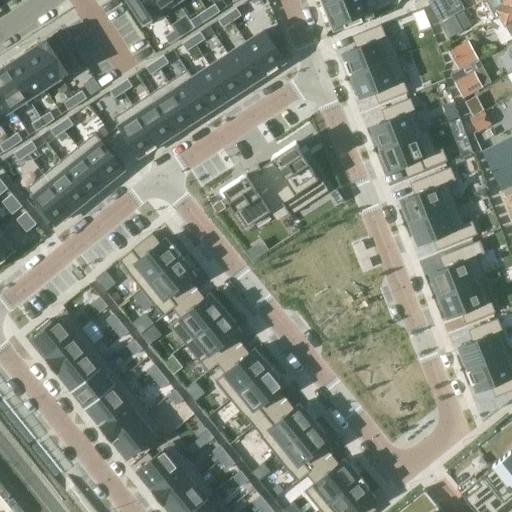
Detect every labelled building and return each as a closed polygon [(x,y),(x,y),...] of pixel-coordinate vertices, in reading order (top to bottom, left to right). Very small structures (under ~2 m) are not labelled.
[(128,0),(146,27),(164,15),(161,11),(153,0),(128,0)] [(153,0),(161,11),(177,1),(176,0),(153,0)] [(365,0),(332,0),(321,4),(326,16),(329,15),(335,31),(372,17),(365,0)] [(453,0),(438,0),(439,0),(448,17),(454,14),(459,11),(453,0)] [(511,9),(511,0),(486,0),(496,18),(500,16),(511,9)] [(215,4),(206,10),(211,17),(220,11),(215,4)] [(236,8),(227,14),(232,21),(241,15),(236,8)] [(511,9),(500,16),(505,24),(511,38),(511,9)] [(206,10),(197,16),(201,23),(211,17),(206,10)] [(227,14),(218,20),(223,27),(232,21),(227,14)] [(448,17),(439,22),(448,39),(463,31),(454,14),(448,17)] [(183,25),(173,31),(178,38),(187,32),(183,25)] [(362,46),(343,53),(346,60),(343,61),(349,76),(398,56),(390,34),(385,36),(381,25),(357,34),(362,46)] [(264,30),(246,43),(265,73),(267,72),(268,74),(278,67),(277,66),(284,61),(264,30)] [(173,31),(164,37),(169,44),(178,38),(173,31)] [(56,32),(38,44),(38,45),(39,45),(62,81),(80,69),(56,32)] [(200,32),(191,37),(196,45),(205,39),(200,32)] [(191,37),(182,43),(187,51),(196,45),(191,37)] [(468,40),(449,51),(459,68),(478,58),(468,40)] [(246,43),(228,54),(247,85),(265,73),(246,43)] [(38,45),(23,55),(44,88),(43,88),(46,92),(62,81),(39,45),(38,45)] [(228,54),(209,66),(229,97),(247,85),(228,54)] [(23,55),(7,66),(28,98),(43,88),(44,88),(23,55)] [(164,55),(155,61),(159,69),(169,63),(164,55)] [(398,56),(349,76),(355,91),(357,90),(360,97),(379,89),(384,101),(407,91),(403,80),(407,78),(398,56)] [(155,61),(145,67),(150,74),(159,69),(155,61)] [(7,66),(0,70),(0,90),(12,109),(28,98),(7,66)] [(192,77),(191,78),(211,108),(229,97),(209,66),(192,77)] [(187,69),(168,82),(193,120),(211,108),(191,78),(192,77),(187,69)] [(465,75),(454,81),(462,98),(482,87),(476,75),(474,71),(465,75)] [(127,79),(118,85),(123,92),(132,86),(127,79)] [(168,82),(150,93),(175,132),(193,120),(168,82)] [(118,85),(109,91),(114,98),(123,92),(118,85)] [(0,116),(12,109),(0,90),(0,116)] [(82,91),(73,97),(77,104),(87,98),(82,91)] [(150,93),(132,105),(157,144),(175,132),(150,93)] [(476,96),(465,102),(473,116),(484,110),(476,96)] [(73,97),(63,102),(68,110),(77,104),(73,97)] [(391,119),(372,126),(375,134),(372,135),(378,149),(423,131),(410,98),(386,107),(391,119)] [(132,105),(113,118),(138,156),(146,151),(147,153),(157,147),(156,145),(157,144),(132,105)] [(49,112),(40,118),(45,125),(54,119),(49,112)] [(484,112),(470,119),(476,132),(490,125),(484,112)] [(68,117),(59,123),(64,131),(73,125),(68,117)] [(40,118),(31,123),(36,131),(45,125),(40,118)] [(59,123),(50,129),(55,137),(64,131),(59,123)] [(508,128),(501,131),(505,139),(511,136),(508,128)] [(423,131),(378,149),(384,164),(386,163),(389,170),(408,163),(413,174),(447,161),(442,148),(436,150),(427,129),(423,131)] [(17,133),(8,138),(13,146),(22,140),(17,133)] [(95,133),(77,147),(106,183),(107,182),(109,183),(118,176),(117,174),(124,169),(95,133)] [(511,136),(482,152),(501,189),(501,190),(511,185),(511,136)] [(8,138),(0,143),(0,145),(4,152),(13,146),(8,138)] [(32,141),(23,147),(28,155),(37,149),(32,141)] [(258,164),(257,164),(282,203),(281,203),(288,213),(290,216),(291,215),(289,212),(325,189),(294,143),(271,158),(272,160),(260,168),(258,164)] [(23,147),(14,153),(19,160),(28,155),(23,147)] [(77,147),(60,160),(89,196),(106,183),(77,147)] [(60,160),(44,174),(72,210),(89,196),(60,160)] [(246,174),(222,190),(246,226),(281,203),(282,203),(257,164),(257,165),(259,169),(247,176),(246,174)] [(420,192),(401,200),(404,207),(402,208),(407,223),(457,203),(448,182),(455,180),(450,167),(415,181),(420,192)] [(44,174),(26,188),(55,224),(62,218),(63,220),(72,213),(71,211),(72,210),(44,174)] [(12,194),(2,202),(7,208),(17,200),(12,194)] [(17,200),(7,208),(12,214),(22,206),(17,200)] [(457,203),(407,223),(413,237),(416,236),(418,244),(437,236),(442,248),(477,234),(472,221),(465,224),(457,203)] [(309,264),(362,235),(347,207),(294,236),(309,264)] [(26,211),(16,219),(21,226),(31,218),(26,211)] [(31,218),(21,226),(26,232),(36,224),(31,218)] [(0,235),(0,263),(6,259),(5,258),(13,252),(9,247),(0,235)] [(147,237),(118,260),(126,270),(125,270),(141,289),(181,255),(172,244),(170,245),(164,238),(155,246),(147,237)] [(449,266),(430,273),(433,281),(431,282),(436,296),(481,278),(482,279),(486,277),(477,256),(484,253),(479,241),(444,254),(449,266)] [(181,255),(141,289),(163,316),(173,308),(172,308),(192,292),(185,283),(194,275),(189,268),(191,267),(181,255)] [(481,278),(436,296),(442,311),(445,310),(448,317),(466,310),(471,321),(494,312),(482,279),(481,278)] [(327,282),(295,297),(305,319),(337,304),(327,282)] [(180,317),(170,325),(185,344),(226,310),(217,299),(215,301),(209,294),(200,301),(192,292),(172,308),(173,308),(180,317)] [(100,296),(92,303),(100,312),(108,306),(100,296)] [(39,333),(31,339),(45,356),(81,327),(67,310),(52,322),(49,319),(36,330),(39,333)] [(226,310),(185,344),(200,362),(201,361),(208,371),(216,365),(216,364),(237,347),(230,338),(239,330),(233,324),(235,322),(226,310)] [(114,313),(106,320),(113,329),(121,323),(114,313)] [(478,339),(459,347),(462,354),(460,355),(466,370),(510,352),(510,351),(497,318),(474,328),(478,339)] [(121,323),(113,329),(121,338),(129,332),(121,323)] [(45,356),(43,357),(58,375),(59,374),(59,373),(95,344),(81,327),(45,356)] [(135,339),(127,345),(135,355),(142,349),(135,339)] [(95,344),(59,373),(59,374),(72,389),(71,390),(72,390),(108,361),(95,344)] [(223,374),(215,381),(230,399),(271,366),(261,354),(259,356),(254,349),(244,357),(237,347),(216,364),(216,365),(223,374)] [(510,352),(466,370),(471,384),(474,383),(477,391),(496,383),(500,394),(511,389),(511,350),(510,351),(510,352)] [(108,361),(72,390),(72,391),(73,391),(85,406),(85,407),(122,378),(108,361)] [(154,364),(147,370),(154,379),(162,373),(154,364)] [(271,366),(230,399),(244,417),(245,417),(253,426),(281,402),(274,393),(284,386),(278,379),(280,377),(271,366)] [(162,373),(154,379),(162,389),(169,382),(162,373)] [(122,378),(85,407),(86,408),(86,407),(99,423),(99,424),(135,395),(122,378)] [(175,390),(168,396),(175,406),(183,399),(175,390)] [(99,423),(97,424),(112,442),(113,441),(113,440),(149,411),(135,395),(99,424),(99,423)] [(281,402),(253,426),(260,435),(259,436),(274,454),(315,421),(306,409),(304,411),(298,404),(289,412),(281,402)] [(339,433),(347,427),(333,409),(325,415),(339,433)] [(149,411),(113,440),(113,441),(127,458),(163,429),(149,411)] [(511,511),(511,417),(446,470),(446,471),(461,490),(478,511),(511,511)] [(315,421),(274,454),(289,473),(290,472),(297,481),(307,474),(326,458),(319,448),(328,441),(323,434),(325,432),(315,421)] [(206,428),(198,434),(200,436),(206,443),(206,444),(214,437),(206,428)] [(173,441),(137,470),(151,487),(151,488),(187,459),(173,441)] [(220,445),(212,451),(220,460),(227,454),(220,445)] [(227,454),(220,460),(227,469),(235,463),(227,454)] [(314,483),(304,491),(319,509),(360,476),(351,465),(349,466),(343,459),(334,467),(326,458),(307,474),(314,483)] [(151,487),(149,488),(164,506),(165,505),(165,504),(201,475),(187,459),(151,488),(151,487)] [(241,470),(233,477),(241,486),(249,480),(241,470)] [(201,475),(165,504),(165,505),(170,511),(189,511),(207,498),(207,499),(215,493),(201,475)] [(360,476),(319,509),(320,511),(370,511),(364,504),(373,496),(367,489),(369,488),(360,476)] [(443,511),(424,488),(394,511),(443,511)] [(260,495),(253,501),(260,511),(268,504),(260,495)] [(207,498),(189,511),(217,511),(207,499),(207,498)]
